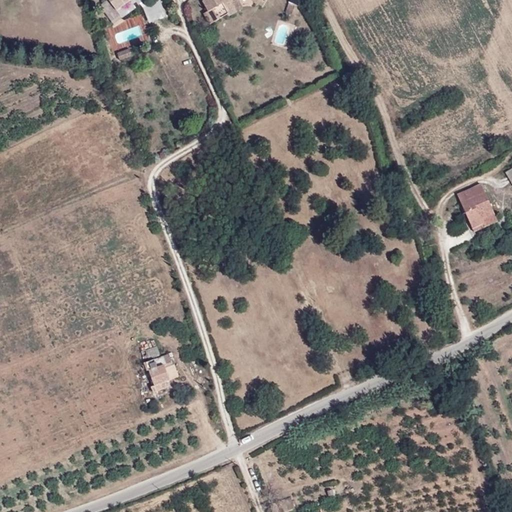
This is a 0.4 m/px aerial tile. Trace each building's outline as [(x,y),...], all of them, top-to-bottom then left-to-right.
[(125,4),(121,0),(109,0),(117,10),(125,4)] [(223,4),(230,0),(254,0),(263,5),(266,0),(208,0),(217,16),(226,11),(223,4)] [(236,10),(231,0),(230,0),(223,4),(226,11),(229,14),(236,10)] [(481,220),(494,213),(480,184),(456,195),(472,229),(483,224),(481,220)] [(498,221),(494,213),(481,220),(483,224),(472,229),(474,232),(498,221)] [(231,233),(245,228),(241,218),(228,223),(231,233)] [(149,370),(154,385),(167,381),(179,376),(175,364),(173,365),(172,360),(170,360),(165,362),(163,356),(144,363),(147,371),(149,370)] [(167,381),(154,385),(151,386),(154,393),(155,392),(157,398),(169,393),(167,388),(169,387),(167,381)]
